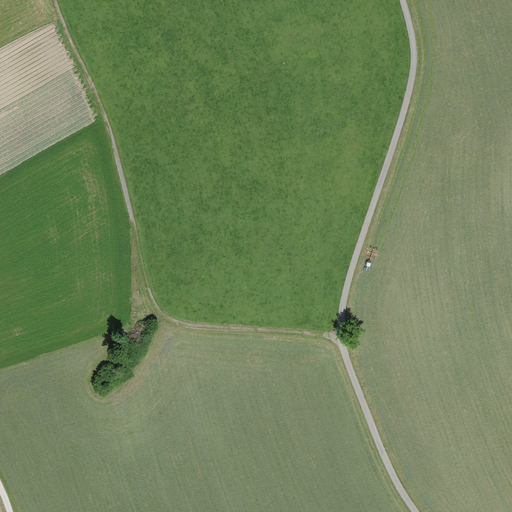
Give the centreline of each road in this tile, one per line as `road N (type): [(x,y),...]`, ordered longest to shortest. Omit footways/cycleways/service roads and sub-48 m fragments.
road 1 (unclassified): [(402,0),(412,76),(340,328),(381,449),(415,511)]
road 2 (track): [(55,0),(109,130),(160,313),(183,324),(341,338)]
